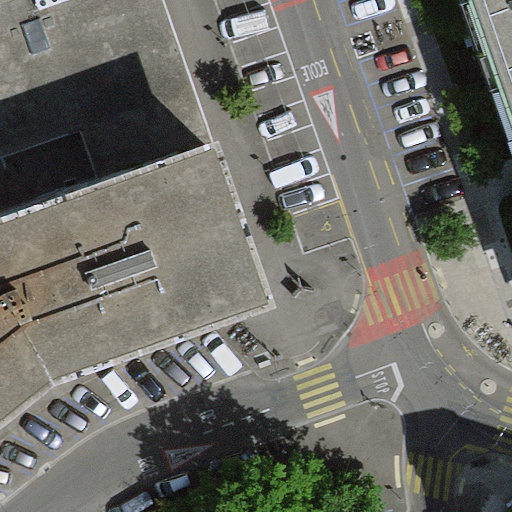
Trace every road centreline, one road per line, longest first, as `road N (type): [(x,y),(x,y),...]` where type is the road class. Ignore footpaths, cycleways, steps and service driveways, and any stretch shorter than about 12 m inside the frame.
road 1 (residential): [(419,357),(198,425),(96,466),(37,511)]
road 2 (residential): [(295,0),(419,357)]
road 3 (residential): [(419,357),(436,511)]
road 4 (residential): [(419,357),(455,400),(511,433)]
